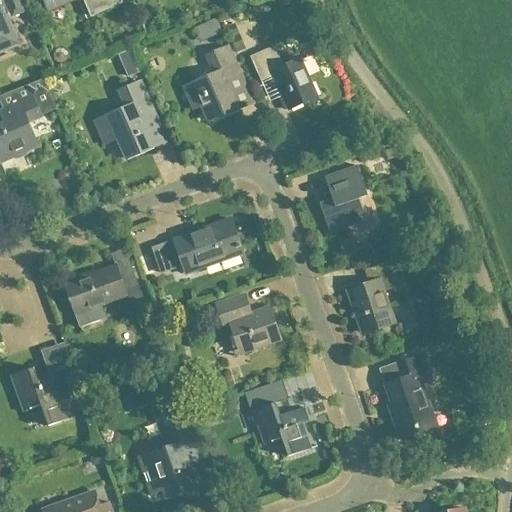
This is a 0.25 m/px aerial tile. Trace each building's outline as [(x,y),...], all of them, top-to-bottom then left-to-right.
[(6,20),(22,13),(15,0),(0,0),(0,53),(17,46),(6,20)] [(81,0),(89,18),(120,5),(117,0),(41,0),(47,12),(75,0),(81,0)] [(216,19),(209,22),(215,37),(223,34),(216,19)] [(224,78),(237,72),(226,47),(206,57),(213,74),(182,88),(192,110),(201,106),(209,123),(238,109),(224,78)] [(287,111),(316,99),(300,60),(281,68),(272,47),(249,57),(259,82),(273,76),(287,111)] [(62,66),(67,62),(67,55),(62,52),(56,52),(52,57),(53,63),(57,66),(62,66)] [(0,164),(27,152),(32,153),(33,149),(37,148),(26,125),(40,119),(35,110),(50,103),(41,81),(25,87),(30,98),(2,111),(7,123),(0,125),(0,164)] [(141,122),(154,117),(138,83),(117,93),(125,109),(94,123),(103,145),(115,139),(125,160),(153,147),(141,122)] [(357,201),(366,198),(355,167),(323,179),(331,200),(318,205),(329,235),(365,222),(357,201)] [(303,190),(320,183),(316,173),(299,180),(303,190)] [(184,276),(241,255),(228,221),(171,241),(184,276)] [(382,293),(401,287),(392,260),(363,270),(368,285),(347,292),(361,334),(393,323),(382,293)] [(136,287),(123,292),(113,267),(84,278),(83,276),(62,283),(79,329),(98,322),(101,319),(101,315),(98,307),(115,301),(123,322),(146,314),(136,287)] [(251,351),(279,341),(267,309),(249,315),(242,296),(214,306),(222,327),(228,324),(237,350),(249,346),(251,351)] [(414,430),(430,424),(434,423),(421,385),(430,381),(421,355),(396,364),(401,379),(383,386),(393,414),(389,415),(397,439),(415,433),(414,430)] [(78,397),(67,368),(66,368),(67,373),(53,378),(55,383),(51,384),(49,379),(37,384),(32,370),(9,379),(22,414),(39,407),(47,428),(70,420),(64,402),(78,397)] [(302,409),(279,417),(274,404),(267,407),(263,395),(245,402),(249,413),(240,416),(245,431),(256,427),(263,447),(279,441),(286,459),(309,450),(300,425),(307,423),(302,409)] [(152,457),(138,462),(150,495),(164,490),(167,499),(194,489),(182,456),(196,451),(187,425),(186,426),(180,409),(155,418),(167,453),(156,457),(155,455),(152,456),(152,457)] [(223,425),(219,414),(200,421),(204,432),(223,425)] [(108,511),(107,505),(98,508),(93,493),(41,511),(40,511),(108,511)]
